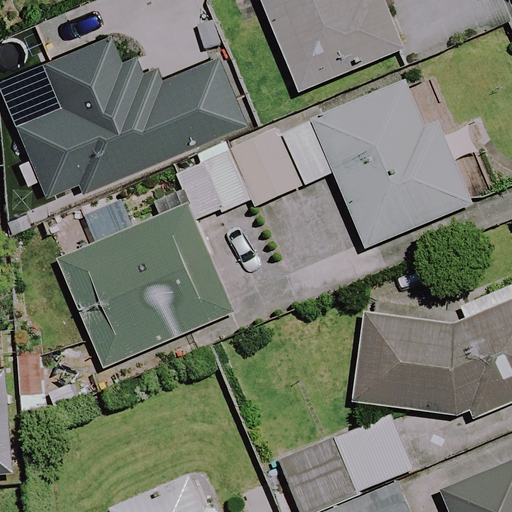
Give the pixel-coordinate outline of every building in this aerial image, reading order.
[(268,0),(305,93),(407,53),(386,0),(268,0)] [(82,187),(85,195),(256,128),(227,55),(166,79),(160,64),(149,69),(142,52),(126,58),(118,36),(46,64),(64,112),(18,130),(46,201),(82,187)] [(344,175),(378,249),(498,194),(480,155),(495,148),(477,110),(433,130),(411,80),(286,138),(310,191),(344,175)] [(257,202),(232,148),(177,173),(202,227),(257,202)] [(235,320),(193,212),(132,236),(120,205),(54,231),(108,370),(235,320)] [(511,409),(511,307),(463,329),(372,320),(364,406),(484,418),(507,412),(511,409)] [(0,477),(22,475),(13,374),(0,375),(0,477)] [(417,472),(396,419),(287,462),(307,511),(418,511),(405,476),(417,472)] [(511,511),(511,467),(450,492),(457,511),(511,511)] [(212,511),(197,476),(117,510),(117,511),(212,511)]
